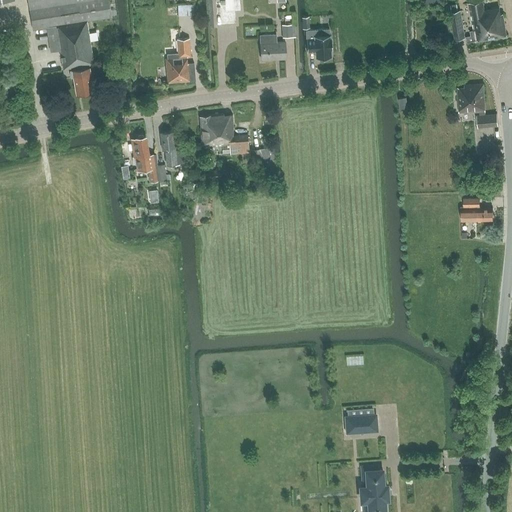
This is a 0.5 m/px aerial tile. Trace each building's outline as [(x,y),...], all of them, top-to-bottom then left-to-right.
[(94,64),(88,30),(87,21),(112,17),(109,0),(27,0),(33,29),(47,27),(51,52),(60,50),(63,69),(72,68),(74,76),(77,93),(93,91),(90,73),(89,65),(94,64)] [(483,1),(468,3),(473,31),(470,31),(471,36),(466,37),(467,42),(476,41),(507,36),(503,13),(501,14),(499,6),(484,9),(483,1)] [(179,16),(194,15),(194,4),(178,5),(179,16)] [(461,10),(450,12),(455,39),(466,37),(461,10)] [(283,38),(292,37),(291,24),(282,25),(283,38)] [(306,39),(307,53),(314,52),(315,57),(316,57),(330,56),(330,51),(331,51),(331,38),(330,39),(329,35),(329,36),(329,29),(305,30),(305,39),(306,39)] [(259,34),(261,59),(286,58),(285,42),(277,42),(276,33),(259,34)] [(187,63),(187,57),(191,56),(189,38),(177,39),(179,57),(166,58),(168,83),(195,81),(194,63),(187,63)] [(459,112),(485,111),(484,84),(464,85),(465,87),(458,87),(459,112)] [(401,109),(408,108),(406,96),(399,98),(401,109)] [(230,154),(249,153),(248,134),(234,135),(232,115),(224,116),(224,113),(200,116),(202,148),(229,145),(230,154)] [(478,127),(498,125),(497,113),(477,115),(478,127)] [(167,164),(183,162),(182,149),(175,150),(173,131),(160,133),(162,150),(165,149),(167,164)] [(136,157),(137,165),(138,171),(146,170),(148,183),(159,181),(157,165),(156,153),(149,155),(146,136),(136,138),(132,139),(135,157),(136,157)] [(274,147),(255,151),(260,173),(266,172),(268,180),(276,178),(277,161),(274,147)] [(122,160),(124,172),(131,171),(129,159),(122,160)] [(165,164),(157,165),(159,181),(159,182),(167,181),(165,164)] [(208,179),(222,178),(221,170),(207,171),(208,179)] [(461,221),(493,220),(493,208),(478,208),(478,206),(480,206),(480,198),(464,198),(464,206),(461,206),(461,221)] [(347,432),(377,430),(377,429),(377,428),(376,423),(377,423),(377,422),(376,422),(376,417),(376,416),(376,415),(346,417),(346,420),(346,421),(347,428),(346,428),(346,429),(347,429),(347,432)] [(413,431),(413,448),(436,447),(435,430),(413,431)] [(363,479),(363,481),(367,481),(367,486),(360,487),(361,489),(360,489),(360,490),(361,490),(361,498),(361,501),(368,500),(369,511),(365,511),(387,511),(386,502),(385,502),(385,501),(384,499),(388,499),(388,495),(388,494),(387,490),(388,490),(388,489),(387,489),(387,485),(383,485),(383,483),(384,483),(384,482),(383,482),(383,472),(383,471),(382,471),(382,469),(378,469),(378,465),(362,466),(362,468),(361,468),(361,469),(362,469),(363,478),(362,478),(362,479),(363,479)] [(412,486),(412,508),(425,507),(425,486),(412,486)]
